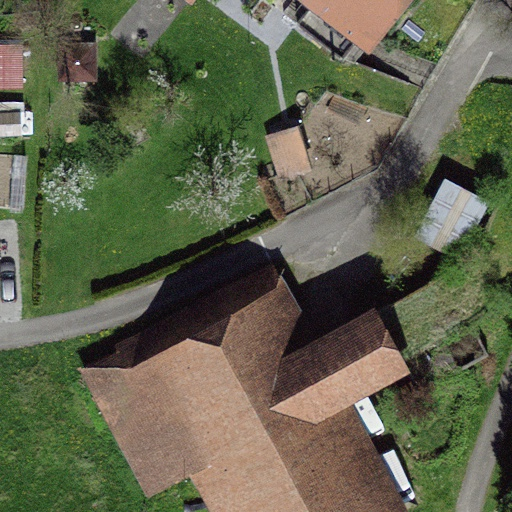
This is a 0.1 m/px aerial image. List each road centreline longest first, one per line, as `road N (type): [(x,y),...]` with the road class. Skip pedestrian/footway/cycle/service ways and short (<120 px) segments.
road 1 (residential): [(480,36),(396,183),(347,215),(122,309),(0,341)]
road 2 (residential): [(475,511),(502,331),(511,313)]
road 3 (track): [(388,343),(478,291),(511,238)]
